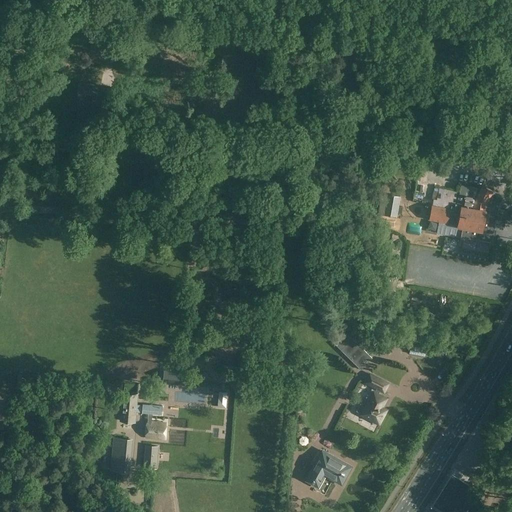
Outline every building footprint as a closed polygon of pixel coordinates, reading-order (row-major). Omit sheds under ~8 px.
[(79,82),(78,101),(97,102),(98,84),(79,82)] [(115,108),(117,89),(117,88),(109,87),(107,109),(115,110),(115,108)] [(432,205),(429,220),(439,222),(436,233),(461,237),(492,243),(496,225),(496,220),(501,221),(502,215),(498,214),(499,210),(499,207),(504,198),(493,192),(494,191),(482,186),(481,188),(461,184),(460,192),(459,194),(447,192),(447,193),(446,197),(458,199),(457,205),(450,204),(449,208),(443,207),(432,205)] [(401,197),(400,197),(388,195),(384,215),(398,217),(401,197)] [(352,338),(346,344),(355,352),(353,354),(355,356),(351,360),(361,369),(372,358),(352,338)] [(346,344),(341,349),(351,360),(355,356),(353,354),(355,352),(346,344)] [(366,382),(384,391),(388,383),(370,374),(366,382)] [(186,379),(161,377),(160,387),(185,389),(186,379)] [(380,410),(382,407),(387,398),(374,392),(370,401),(368,400),(365,406),(361,404),(357,411),(362,413),(361,414),(379,424),(385,413),(380,410)] [(162,414),(161,414),(161,406),(163,406),(163,405),(143,404),(143,405),(136,404),(137,394),(123,393),(121,421),(135,422),(136,411),(142,412),(142,413),(149,413),(148,421),(147,421),(146,437),(165,439),(167,423),(152,422),(153,414),(162,414)] [(344,424),(348,412),(342,409),(337,422),(344,424)] [(117,438),(114,470),(128,471),(131,439),(117,438)] [(146,445),(144,456),(146,456),(145,468),(155,469),(158,447),(146,445)] [(306,479),(318,486),(325,474),(342,483),(351,466),(322,450),(306,479)] [(449,474),(430,504),(443,511),(449,511),(467,485),(449,474)] [(457,508),(463,511),(466,511),(475,499),(466,493),(457,508)]
